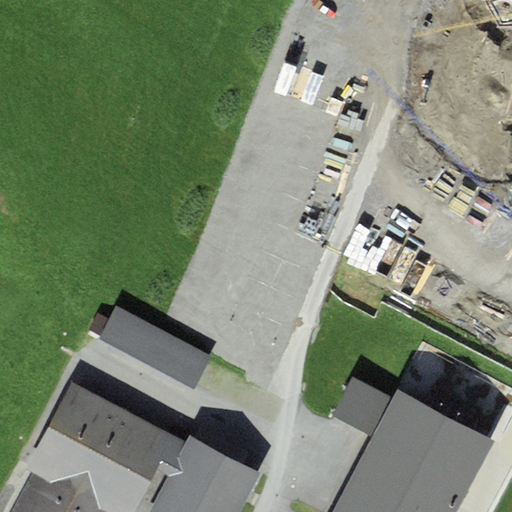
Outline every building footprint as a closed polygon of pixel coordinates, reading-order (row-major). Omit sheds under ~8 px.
[(212,356),(115,307),(98,339),(196,389),(212,356)] [(368,439),(390,397),(352,377),(330,419),(368,439)] [(174,436),(71,383),(25,470),(31,473),(106,511),(133,511),(157,469),(174,436)] [(456,511),(493,442),(393,391),(390,397),(368,439),(329,511),(456,511)] [(187,443),(174,436),(157,469),(169,475),(187,443)] [(239,511),(260,475),(191,437),(187,443),(169,475),(149,511),(239,511)] [(106,511),(31,473),(10,511),(106,511)]
